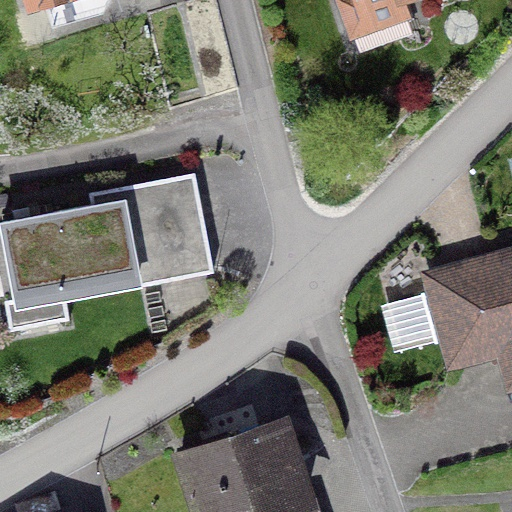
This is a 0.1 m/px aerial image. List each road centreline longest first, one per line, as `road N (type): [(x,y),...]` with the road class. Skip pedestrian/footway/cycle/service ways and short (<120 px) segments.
road 1 (residential): [(0,482),(179,377),(304,290)]
road 2 (residential): [(304,290),(223,0)]
road 3 (residential): [(304,290),(511,83)]
road 4 (residential): [(381,511),(304,290)]
